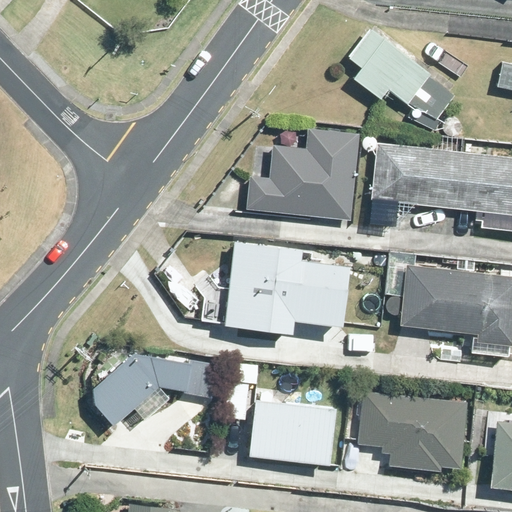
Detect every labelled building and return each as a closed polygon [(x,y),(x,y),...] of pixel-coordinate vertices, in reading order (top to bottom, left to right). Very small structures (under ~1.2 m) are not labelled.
[(418,112),(414,118),(432,133),(458,100),(432,80),(433,78),(374,33),(352,62),(364,72),(356,83),(384,104),(392,93),(418,112)] [(500,89),(511,91),(511,67),(504,66),(500,89)] [(270,178),(249,176),(246,210),(351,220),(359,134),(307,130),(305,149),(273,146),(270,178)] [(379,147),(372,204),(458,214),(465,156),(379,147)] [(458,214),(511,219),(511,161),(465,156),(458,214)] [(305,270),(307,255),(238,248),(228,332),(297,339),(303,289),(315,290),(318,272),(305,270)] [(348,264),(343,303),(369,306),(374,267),(348,264)] [(511,280),(409,268),(402,329),(477,338),(476,358),(510,361),(511,351),(511,280)] [(138,357),(95,396),(97,409),(115,430),(164,387),(138,357)] [(229,360),(227,381),(223,418),(244,420),(248,383),(256,384),(258,363),(229,360)] [(462,469),(463,453),(467,403),(361,393),(357,443),(381,445),(380,455),(392,456),(391,469),(439,473),(440,467),(462,469)] [(334,407),(254,401),(250,459),(330,465),(334,407)] [(203,415),(180,414),(179,447),(201,448),(203,415)] [(494,491),(511,493),(511,421),(511,426),(502,426),(494,491)]
